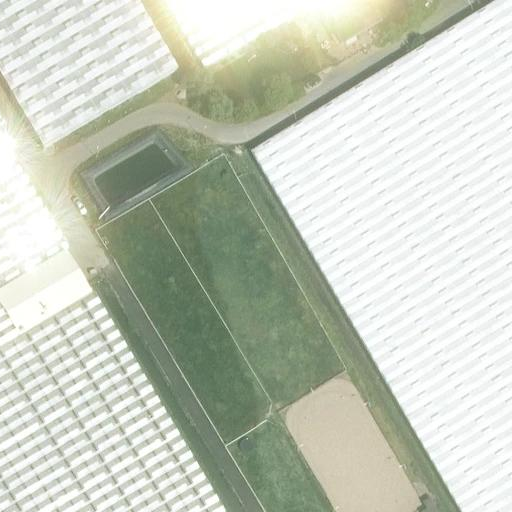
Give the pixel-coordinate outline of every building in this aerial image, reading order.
[(0,0),(0,78),(42,150),(176,72),(133,0),(0,0)] [(160,0),(170,17),(201,68),(202,70),(204,69),(264,35),(290,19),(301,14),(324,0),(160,0)] [(479,17),(251,158),(457,511),(511,511),(511,0),(506,0),(480,17),(479,17)] [(329,17),(323,20),(339,46),(379,23),(375,17),(365,0),(348,0),(351,4),(329,17)] [(0,294),(63,254),(66,252),(0,140),(0,511),(220,511),(91,295),(90,296),(19,342),(0,310),(0,294)] [(90,296),(63,254),(0,294),(0,310),(19,342),(90,296)]
